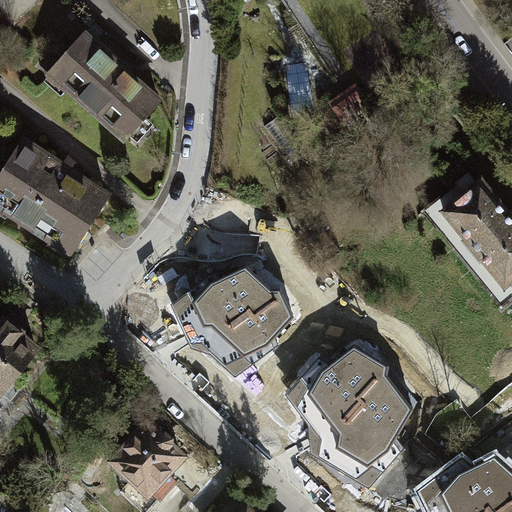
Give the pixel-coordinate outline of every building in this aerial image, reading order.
[(83,33),(49,72),(125,140),(160,101),(83,33)] [(346,126),(336,109),(324,116),(333,133),(346,126)] [(304,147),(279,114),(264,126),(289,158),(304,147)] [(107,195),(23,142),(0,177),(0,206),(71,251),(107,195)] [(511,278),(511,218),(482,181),(475,186),(465,174),(455,182),(465,194),(431,221),(501,308),(511,299),(511,294),(504,285),(511,278)] [(215,274),(171,305),(191,347),(212,354),(236,378),(280,345),(277,338),(294,318),(281,291),(272,291),(247,267),(221,278),(215,274)] [(2,320),(0,317),(0,390),(10,399),(29,376),(19,368),(37,348),(22,335),(22,331),(7,319),(2,320)] [(319,359),(287,395),(310,424),(311,454),(368,488),(404,448),(398,439),(414,410),(388,375),(389,367),(354,348),(331,366),(319,359)] [(167,472),(182,456),(170,445),(170,440),(163,433),(157,434),(147,424),(114,460),(117,463),(117,471),(122,475),(131,475),(133,477),(147,491),(150,488),(160,498),(176,480),(167,472)] [(459,461),(421,490),(433,511),(511,511),(511,469),(496,456),(470,469),(459,461)] [(143,511),(146,511),(160,498),(150,488),(147,491),(133,477),(120,490),(143,511)]
